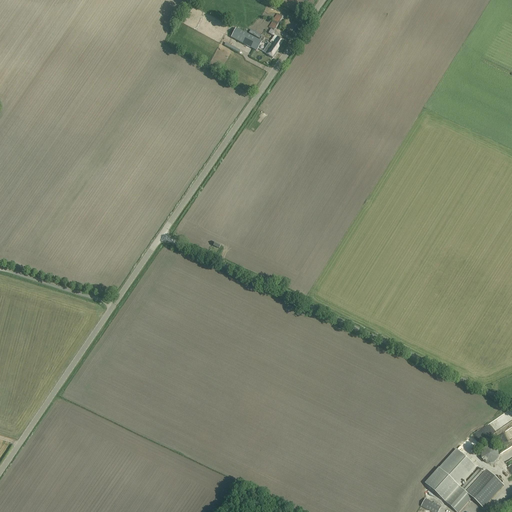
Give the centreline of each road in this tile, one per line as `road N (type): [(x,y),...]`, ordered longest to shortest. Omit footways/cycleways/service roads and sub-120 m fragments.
road 1 (unclassified): [(511,403),(162,235)]
road 2 (unclassified): [(162,235),(322,0)]
road 3 (unclassified): [(0,468),(114,304)]
